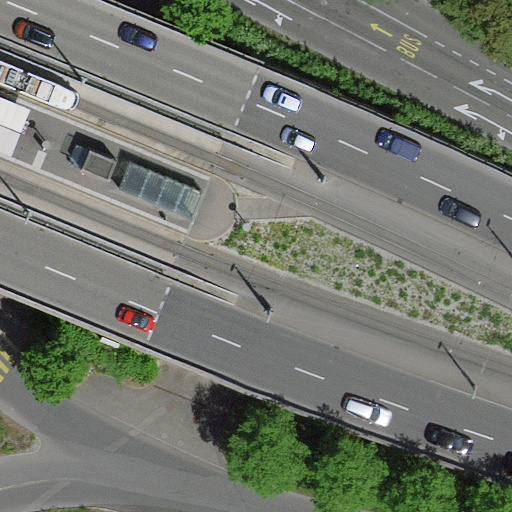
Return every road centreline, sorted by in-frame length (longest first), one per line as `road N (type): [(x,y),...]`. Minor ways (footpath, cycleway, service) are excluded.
road 1 (primary): [(511,216),(5,0)]
road 2 (primary): [(0,246),(511,445)]
road 3 (primary): [(0,377),(92,445),(151,474)]
road 4 (primary): [(0,487),(151,474)]
road 5 (primary): [(511,105),(404,48)]
